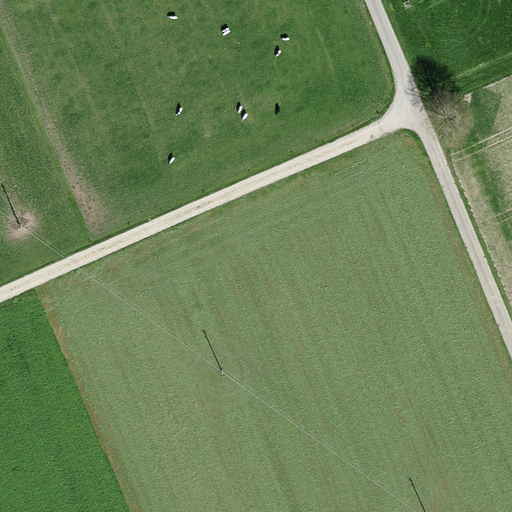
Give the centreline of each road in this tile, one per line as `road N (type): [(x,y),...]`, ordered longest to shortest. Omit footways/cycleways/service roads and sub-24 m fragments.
road 1 (track): [(0,295),(416,109)]
road 2 (unclassified): [(511,342),(371,0)]
